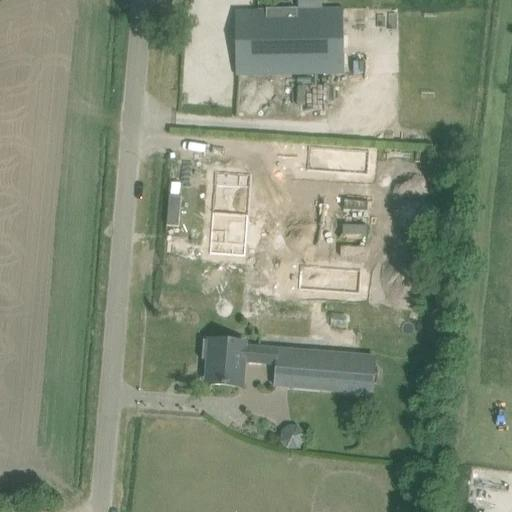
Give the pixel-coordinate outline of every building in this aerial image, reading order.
[(343,9),(255,11),(235,11),(236,76),(344,75),(343,9)] [(286,139),(285,162),(345,166),(347,143),(286,139)] [(256,166),(250,313),(308,316),(315,169),(256,166)] [(216,172),(213,213),(249,216),(252,175),(216,172)] [(213,213),(210,254),(246,256),(249,216),(213,213)] [(244,344),(204,341),(202,361),(212,362),(211,385),(241,387),(243,362),(276,365),(274,386),(375,395),(376,359),(244,347),(244,344)]
